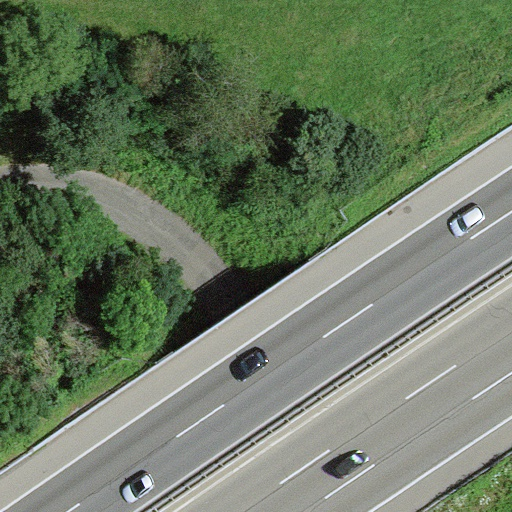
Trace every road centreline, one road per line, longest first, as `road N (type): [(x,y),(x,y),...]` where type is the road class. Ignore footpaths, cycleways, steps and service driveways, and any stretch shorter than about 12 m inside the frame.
road 1 (motorway): [(511,211),(67,511)]
road 2 (motorway): [(272,511),(511,351)]
road 3 (track): [(232,311),(169,237),(127,209),(84,190),(0,188)]
road 4 (unclassified): [(366,511),(232,311)]
